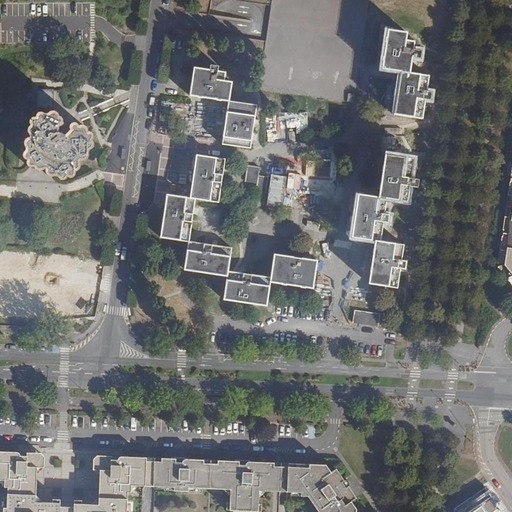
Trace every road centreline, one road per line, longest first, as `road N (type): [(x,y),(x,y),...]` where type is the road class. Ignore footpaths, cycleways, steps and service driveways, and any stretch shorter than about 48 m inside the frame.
road 1 (residential): [(0,432),(318,444),(332,431),(335,392)]
road 2 (residential): [(113,318),(159,0)]
road 3 (residential): [(495,378),(181,360)]
road 4 (residential): [(106,382),(335,392)]
road 5 (residential): [(335,392),(491,397)]
